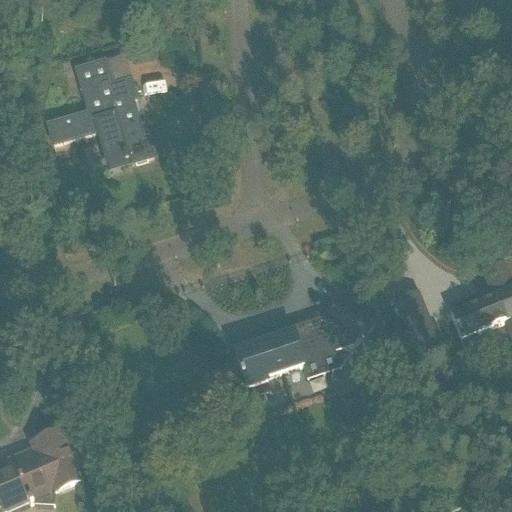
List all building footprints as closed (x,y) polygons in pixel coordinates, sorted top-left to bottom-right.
[(74,72),(87,116),(47,128),(54,149),(97,136),(105,162),(123,156),(126,164),(128,164),(129,168),(154,161),(144,128),(140,129),(133,104),(137,102),(124,58),(107,63),(106,62),(74,72)] [(490,269),(497,284),(488,287),(494,300),(492,301),(489,299),(485,301),(484,305),(450,318),(461,344),(505,326),(511,343),(511,263),(511,260),(490,269)] [(379,323),(361,310),(345,298),(330,319),(360,341),(364,344),(379,323)] [(290,338),(236,356),(243,376),(241,376),(243,380),(244,380),(246,385),(249,393),(267,387),(268,387),(266,382),(301,370),(303,369),(308,383),(342,372),(336,355),(354,349),(360,341),(348,332),(330,319),(290,332),(292,338),(290,338)] [(429,320),(408,329),(417,352),(442,341),(437,328),(433,330),(429,320)] [(0,510),(1,511),(9,511),(29,504),(30,508),(32,507),(58,508),(59,493),(83,482),(62,434),(33,447),(38,458),(17,467),(16,462),(0,468),(0,510)]
